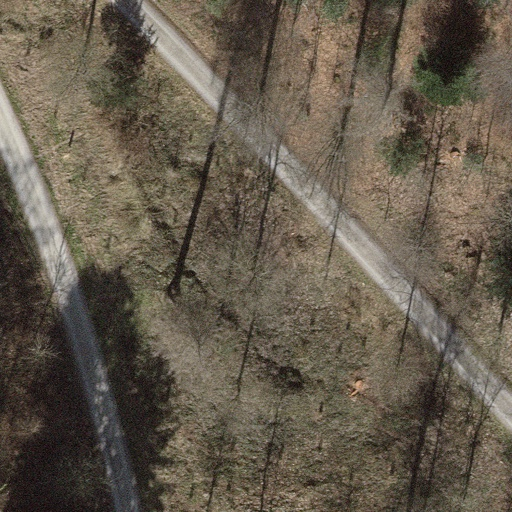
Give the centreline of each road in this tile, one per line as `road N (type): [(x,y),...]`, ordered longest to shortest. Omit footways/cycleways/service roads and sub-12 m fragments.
road 1 (track): [(511,412),(125,0)]
road 2 (track): [(127,511),(42,221),(0,123)]
